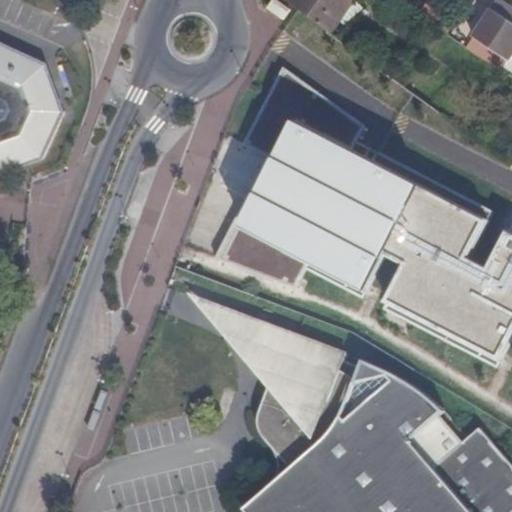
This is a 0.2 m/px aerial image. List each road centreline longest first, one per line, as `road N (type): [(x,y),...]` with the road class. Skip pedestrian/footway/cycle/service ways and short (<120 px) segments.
road 1 (tertiary): [(0,505),(142,143),(189,84)]
road 2 (tertiary): [(154,64),(0,417)]
